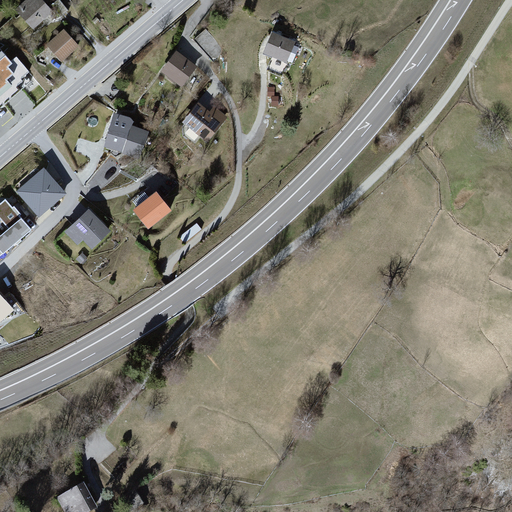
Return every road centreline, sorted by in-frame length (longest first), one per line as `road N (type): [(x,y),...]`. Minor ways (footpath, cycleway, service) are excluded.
road 1 (trunk): [(0,394),(166,306),(252,239),(343,150),(455,0)]
road 2 (tertiary): [(0,158),(185,0)]
